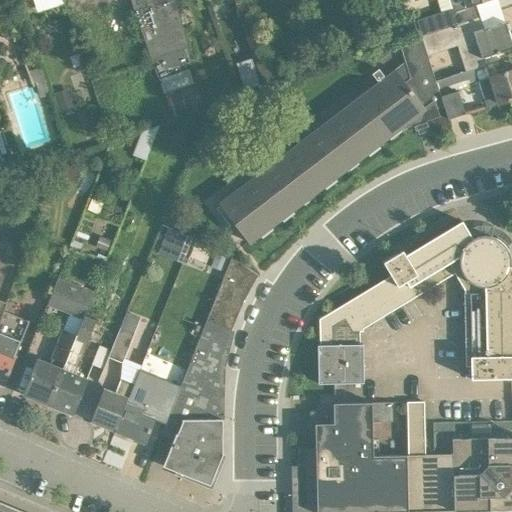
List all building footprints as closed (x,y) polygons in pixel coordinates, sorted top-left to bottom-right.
[(196,67),(173,0),(131,0),(158,80),(196,67)] [(492,0),(449,0),(452,10),(417,22),(421,36),(458,24),(480,17),(476,5),(492,0)] [(458,24),(421,36),(428,57),(457,48),(458,50),(465,48),(469,62),(481,59),(511,49),(511,44),(505,22),(473,32),(473,33),(462,37),(458,24)] [(444,106),(441,97),(428,57),(421,36),(398,43),(405,64),(384,80),(388,85),(224,210),(249,243),(425,109),(430,105),(433,110),(444,106)] [(259,86),(251,60),(236,64),(244,91),(259,86)] [(511,99),(511,70),(478,82),(486,107),(498,103),(498,104),(511,99)] [(458,92),(441,97),(444,106),(448,120),(465,115),(458,92)] [(511,267),(510,267),(510,264),(510,262),(510,259),(510,257),(509,254),(508,252),(507,250),(509,249),(507,246),(506,244),(504,242),(502,240),(499,239),(497,237),(496,239),(494,238),(491,237),(488,237),(486,237),(483,237),(480,237),(478,238),(475,238),(473,240),(462,222),(405,256),(403,252),(383,263),(391,276),(319,320),(320,345),(317,346),(318,385),(364,384),(363,345),(359,345),(359,332),(363,332),(363,329),(454,274),(464,290),(466,367),(471,367),(471,380),(511,378),(511,267)] [(160,254),(185,261),(192,233),(168,227),(160,254)] [(221,454),(220,419),(220,405),(221,367),(230,330),(231,331),(243,303),(258,276),(231,258),(161,435),(175,441),(165,466),(177,471),(177,470),(198,479),(200,472),(211,477),(221,454)] [(81,319),(93,292),(57,278),(47,305),(81,319)] [(79,329),(76,337),(55,387),(49,404),(73,414),(87,380),(75,375),(88,342),(96,321),(84,317),(82,320),(79,329)] [(0,328),(0,384),(4,386),(23,338),(0,328)] [(120,329),(111,350),(108,358),(122,363),(134,334),(120,329)] [(55,387),(76,337),(63,331),(50,365),(38,360),(24,394),(49,404),(55,387)] [(108,358),(111,350),(99,346),(91,365),(103,370),(108,358)] [(146,353),(134,384),(115,431),(145,443),(155,419),(143,414),(165,361),(146,353)] [(115,431),(134,384),(121,379),(115,394),(105,390),(92,422),(95,423),(96,426),(102,428),(105,427),(115,431)] [(297,449),(298,467),(298,468),(322,467),(322,463),(341,463),(341,477),(356,477),(356,458),(373,457),(374,457),(372,403),(334,404),(334,395),(319,395),(319,412),(310,412),(310,441),(315,441),(316,449),(297,449)] [(424,402),(407,403),(408,456),(425,455),(424,402)] [(511,438),(452,440),(453,456),(430,456),(430,466),(411,467),(412,511),(443,511),(442,476),(453,476),(453,511),(457,511),(511,510),(511,438)] [(407,511),(407,456),(374,457),(373,457),(356,458),(356,477),(341,477),(341,463),(322,463),(322,467),(298,468),(298,467),(291,467),(291,511),(407,511)] [(0,511),(24,511),(0,502),(0,511)]
